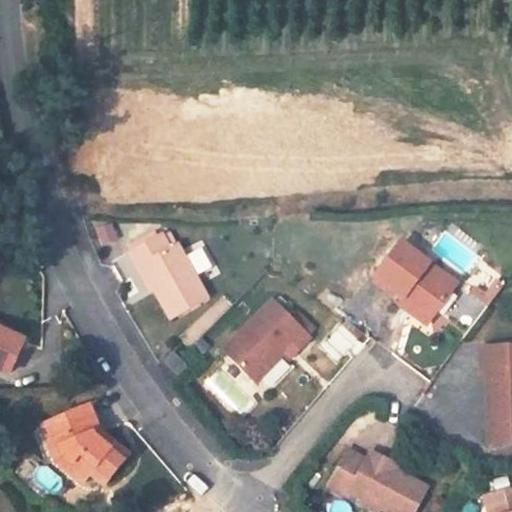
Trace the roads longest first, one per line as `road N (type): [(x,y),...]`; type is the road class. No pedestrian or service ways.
road 1 (residential): [(2,0),(7,81),(52,248),(143,406),(239,511)]
road 2 (residential): [(367,361),(239,511)]
